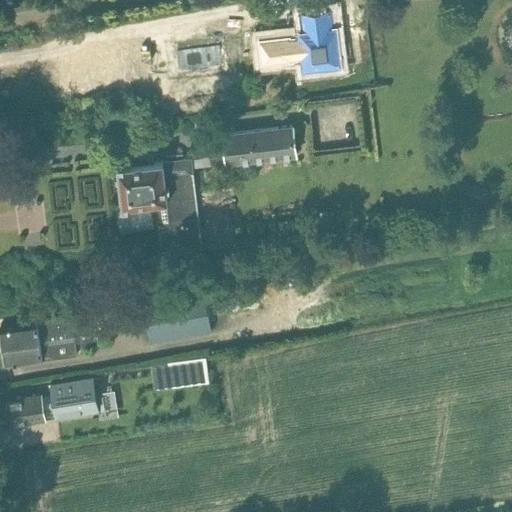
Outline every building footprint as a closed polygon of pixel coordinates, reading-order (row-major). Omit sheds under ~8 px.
[(288,37),(258,42),(262,66),(292,61),(292,59),(302,58),(304,69),(341,63),(335,26),(331,27),(328,9),(299,14),(302,31),(298,32),(298,37),(289,38),(288,37)] [(216,31),(176,35),(177,44),(178,44),(178,43),(187,42),(187,43),(190,42),(190,41),(194,40),(194,42),(199,41),(199,40),(203,39),(203,41),(207,41),(207,40),(215,39),(215,40),(217,40),(216,31)] [(58,53),(57,53),(61,92),(62,92),(76,90),(76,93),(88,92),(87,89),(103,88),(99,50),(59,54),(58,53)] [(202,245),(193,165),(228,161),(228,162),(297,154),(293,124),(224,132),(227,154),(192,158),(192,156),(184,157),(183,152),(166,154),(167,159),(164,159),(120,164),(125,203),(129,203),(129,208),(121,208),(120,210),(119,212),(119,214),(119,216),(119,219),(119,221),(120,223),(121,225),(122,227),(123,229),(154,224),(154,223),(159,222),(163,250),(202,245)] [(511,125),(502,127),(505,143),(511,141),(511,125)] [(281,244),(300,242),(297,216),(278,218),(281,244)] [(476,254),(465,256),(468,270),(479,268),(476,254)] [(241,283),(159,294),(163,326),(245,315),(241,283)] [(77,353),(72,313),(1,323),(7,363),(77,353)] [(153,385),(205,383),(204,357),(152,359),(153,385)] [(42,392),(0,399),(0,425),(46,418),(46,417),(56,415),(57,416),(99,409),(93,375),(51,382),(52,391),(42,393),(42,392)]
